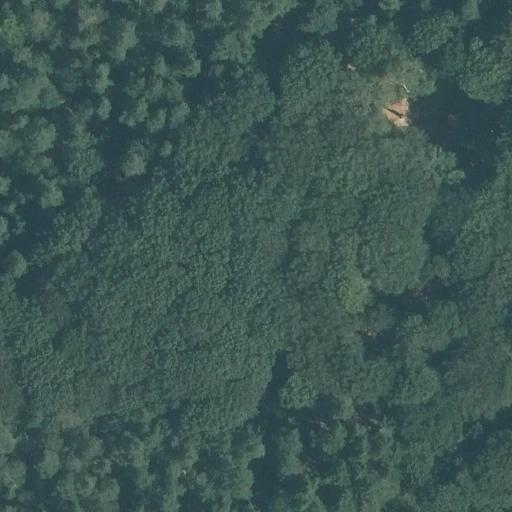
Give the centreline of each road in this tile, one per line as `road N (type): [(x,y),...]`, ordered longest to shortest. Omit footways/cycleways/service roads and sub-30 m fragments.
road 1 (track): [(0,332),(101,230),(178,173),(276,120),(511,29)]
road 2 (track): [(486,511),(469,482),(367,389),(223,405),(0,393)]
road 3 (track): [(298,511),(308,392)]
